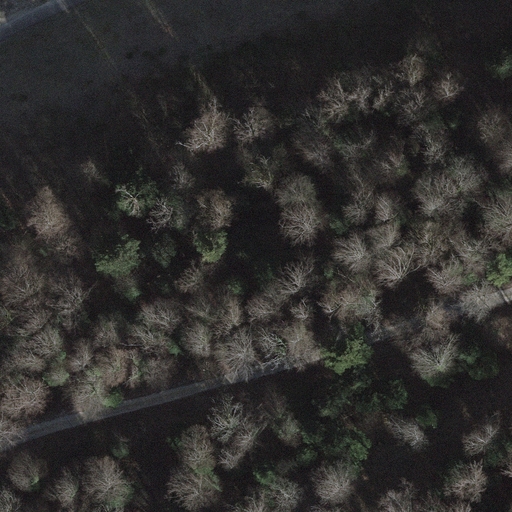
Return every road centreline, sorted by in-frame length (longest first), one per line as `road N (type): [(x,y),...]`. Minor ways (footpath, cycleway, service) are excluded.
road 1 (track): [(0,444),(36,427),(511,293)]
road 2 (track): [(303,511),(511,382)]
